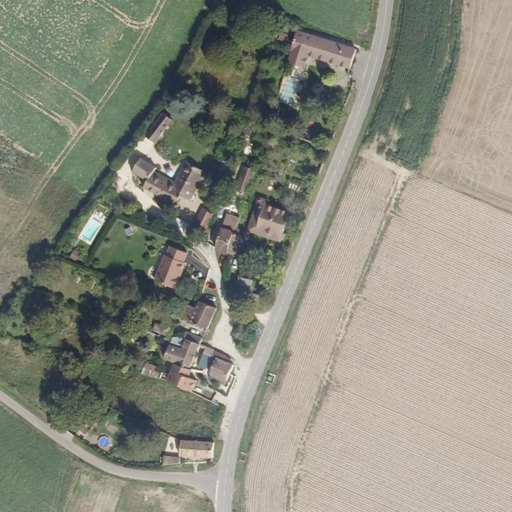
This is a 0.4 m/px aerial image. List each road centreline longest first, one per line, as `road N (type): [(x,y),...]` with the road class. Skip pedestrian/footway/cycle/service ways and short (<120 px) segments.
road 1 (secondary): [(223,479),(256,362),(371,79),(391,0)]
road 2 (tertiary): [(0,394),(108,467),(223,479)]
